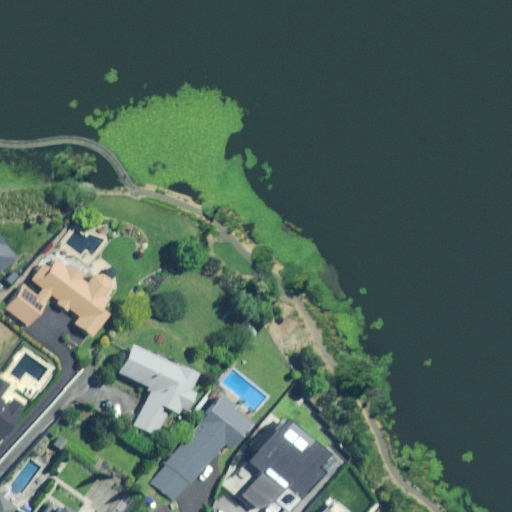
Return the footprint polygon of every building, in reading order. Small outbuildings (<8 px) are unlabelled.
[(0,238),(0,279),(21,259),(0,238)] [(82,276),(49,252),(23,288),(19,285),(1,309),(27,327),(47,299),(65,312),(67,309),(78,318),(73,325),(92,338),(109,315),(100,309),(106,301),(101,298),(111,285),(94,272),(85,285),(78,280),(82,276)] [(193,376),(127,347),(115,374),(149,390),(132,426),(155,437),(167,411),(176,415),(178,409),(184,412),(192,394),(186,391),(193,376)] [(0,438),(21,409),(8,400),(3,407),(0,404),(0,389),(1,387),(0,386),(0,438)] [(187,436),(175,451),(148,484),(172,503),(219,446),(225,451),(246,426),(214,400),(185,435),(187,436)] [(322,454),(278,418),(236,471),(239,474),(227,489),(254,511),(303,511),(344,462),(326,448),(322,454)] [(0,511),(9,511),(12,510),(0,500),(0,511)] [(58,511),(43,503),(37,511),(58,511)]
